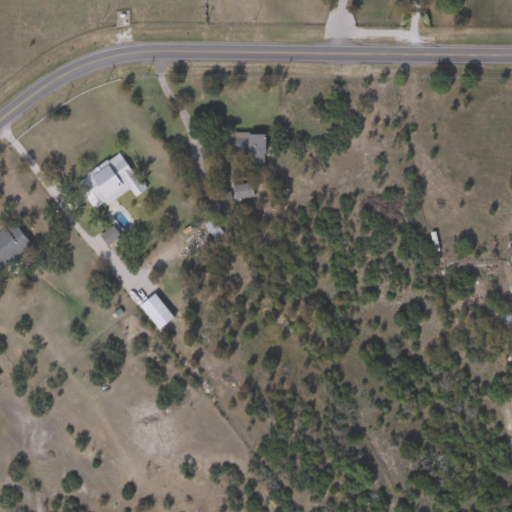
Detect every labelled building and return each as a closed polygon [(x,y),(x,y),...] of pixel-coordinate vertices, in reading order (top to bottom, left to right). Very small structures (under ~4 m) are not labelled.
[(265,164),(248,164),(248,154),(230,154),(230,133),(265,133),(265,164)] [(108,204),(100,193),(87,201),(77,185),(121,156),(132,172),(112,185),(119,196),(108,204)] [(231,184),(251,184),(252,197),(231,198),(231,184)] [(0,232),(15,222),(31,247),(0,266),(0,232)] [(106,244),(99,235),(111,226),(118,236),(106,244)] [(511,320),(498,324),(496,317),(511,311),(511,320)]
